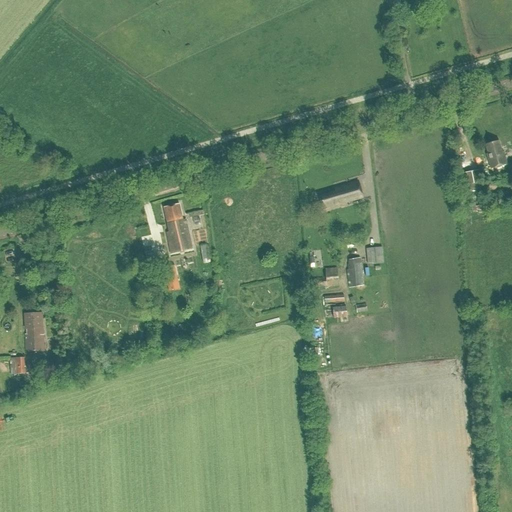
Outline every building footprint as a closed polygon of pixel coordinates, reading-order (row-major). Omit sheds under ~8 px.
[(490,169),(507,165),(504,152),(502,152),(499,140),(485,144),(487,153),(486,154),(490,169)] [(468,150),(471,163),(476,161),(473,148),(468,150)] [(484,181),(480,169),(464,173),(467,185),(484,181)] [(345,203),(363,198),(358,181),(335,188),(336,191),(320,196),(324,208),(345,202),(345,203)] [(172,254),(192,249),(186,219),(183,220),(179,204),(164,208),(170,232),(167,233),(172,254)] [(203,264),(212,262),(209,245),(200,246),(203,264)] [(384,263),(383,247),(367,248),(368,265),(384,263)] [(365,286),(361,258),(348,260),(349,270),(347,270),(349,288),(365,286)] [(167,284),(179,281),(175,266),(164,268),(167,284)] [(314,279),(314,287),(328,286),(328,287),(340,286),(339,268),(326,269),(327,278),(314,279)] [(324,296),(325,303),(345,302),(344,295),(324,296)] [(356,313),(367,312),(366,303),(355,305),(356,313)] [(334,319),(348,317),(347,306),(333,307),(334,319)] [(26,352),(44,351),(42,313),(25,314),(26,329),(28,329),(28,334),(26,334),(26,352)] [(15,358),(16,374),(25,374),(24,357),(15,358)]
